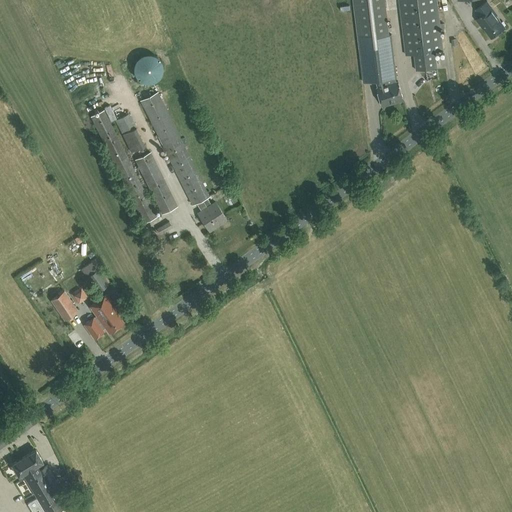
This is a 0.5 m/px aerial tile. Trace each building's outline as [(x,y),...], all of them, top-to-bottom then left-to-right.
[(384,0),(353,0),(364,83),(377,81),(377,83),(376,83),(384,106),(404,100),(399,85),(397,85),(395,79),(397,79),(392,35),(389,35),(384,0)] [(414,70),(435,68),(434,51),(442,51),(436,0),(398,0),(404,54),(413,54),(414,70)] [(505,27),(496,15),(497,14),(487,1),(476,9),(481,16),(476,19),(481,26),(482,25),(491,37),(505,27)] [(148,83),(151,83),(153,82),(156,81),(158,80),(159,78),(161,76),(162,74),(163,71),(163,69),(163,66),(162,63),(161,61),(159,59),(158,57),(156,56),(153,55),(151,54),(148,54),(146,54),(143,55),(141,56),(139,57),(137,59),(136,61),(134,63),(134,66),(134,68),(134,71),(134,72),(134,74),(137,78),(139,80),(141,81),(143,82),(146,83),(148,83)] [(211,205),(206,198),(210,196),(157,92),(140,101),(192,205),(197,203),(202,210),(198,213),(209,231),(226,220),(215,202),(211,205)] [(144,223),(158,216),(127,156),(128,156),(104,110),(91,117),(115,163),(114,163),(144,223)] [(137,127),(129,113),(115,121),(122,134),(137,127)] [(162,214),(177,206),(151,152),(135,160),(162,214)] [(161,234),(172,227),(169,221),(157,228),(161,234)] [(85,238),(81,234),(75,237),(78,242),(85,238)] [(98,292),(109,284),(98,269),(103,266),(96,258),(81,270),(98,292)] [(64,321),(78,312),(64,291),(50,301),(64,321)] [(110,333),(124,322),(118,314),(120,313),(106,294),(90,305),(97,315),(84,324),(95,338),(104,331),(101,327),(104,325),(110,333)] [(43,462),(35,450),(11,464),(19,476),(22,474),(44,511),(57,511),(65,508),(55,492),(60,489),(47,465),(42,468),(39,464),(43,462)]
